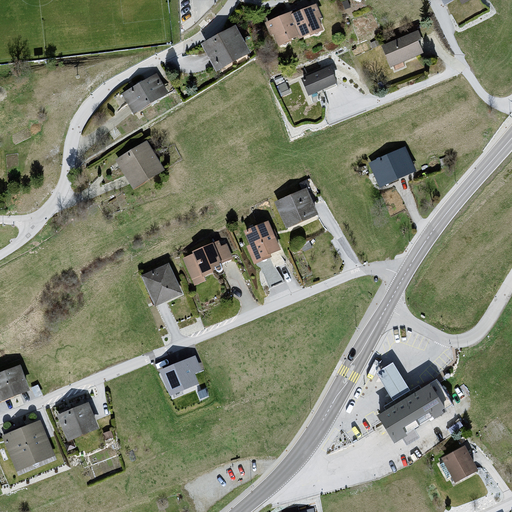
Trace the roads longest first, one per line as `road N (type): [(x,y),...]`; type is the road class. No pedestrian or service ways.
road 1 (residential): [(403,276),(360,271),(0,420)]
road 2 (residential): [(234,0),(200,37),(90,104),(60,193),(34,228)]
road 3 (secondary): [(403,276),(511,137)]
road 4 (unclassified): [(386,307),(466,340),(511,280)]
road 5 (secondary): [(239,511),(306,446),(328,408)]
